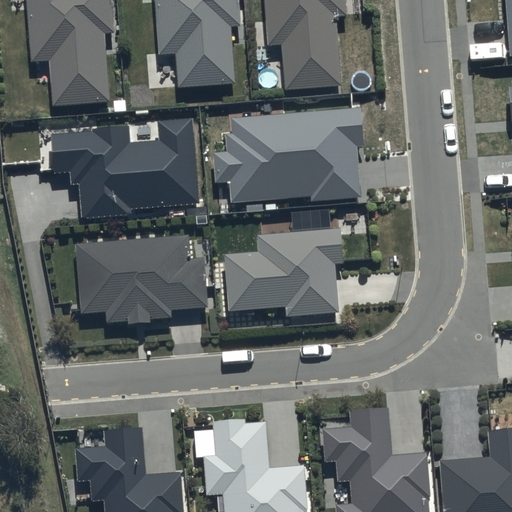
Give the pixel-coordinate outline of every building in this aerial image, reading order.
[(27,0),(34,66),(51,65),(56,113),(113,108),(107,40),(115,39),(111,0),(27,0)] [(155,0),(160,63),(177,61),(179,94),(237,90),(233,33),(241,32),(238,0),(155,0)] [(266,0),(270,50),(285,48),(289,95),(348,91),(343,24),(350,23),(348,0),(266,0)] [(363,114),(233,124),(234,140),(227,141),(229,158),(214,159),(217,188),(230,187),(232,210),(312,204),(312,208),(363,204),(359,153),(365,153),(363,114)] [(131,135),(54,140),(56,177),(72,176),(73,189),(81,189),(83,225),(132,221),(132,215),(201,210),(195,123),(158,126),(159,145),(132,147),(131,135)] [(258,257),(225,260),(229,317),(288,313),(288,323),(340,319),(337,270),(345,270),(342,234),(257,240),(258,257)] [(189,242),(77,251),(83,320),(107,318),(108,330),(131,328),(131,333),(154,331),(154,326),(173,324),(172,316),(209,313),(205,264),(190,265),(189,242)] [(395,461),(391,414),(351,418),(352,433),(324,435),(327,468),(338,467),(340,486),(353,485),(355,511),(337,511),(433,511),(430,458),(395,461)] [(270,477),(267,430),(247,432),(246,427),(215,429),(218,462),(204,463),(207,504),(222,502),(222,511),(308,511),(305,474),(270,477)] [(150,479),(147,433),(103,435),(104,452),(78,454),(80,487),(94,486),(95,506),(106,505),(106,511),(186,511),(184,477),(150,479)] [(511,511),(511,435),(489,438),(491,463),(442,467),(445,511),(511,511)] [(191,444),(149,450),(152,468),(194,461),(191,444)]
